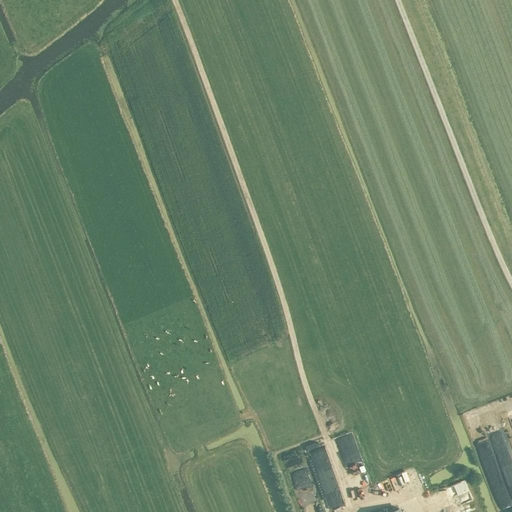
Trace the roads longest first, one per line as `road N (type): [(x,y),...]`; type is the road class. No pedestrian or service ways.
road 1 (track): [(351,511),(280,285),(175,0)]
road 2 (track): [(511,282),(396,0)]
